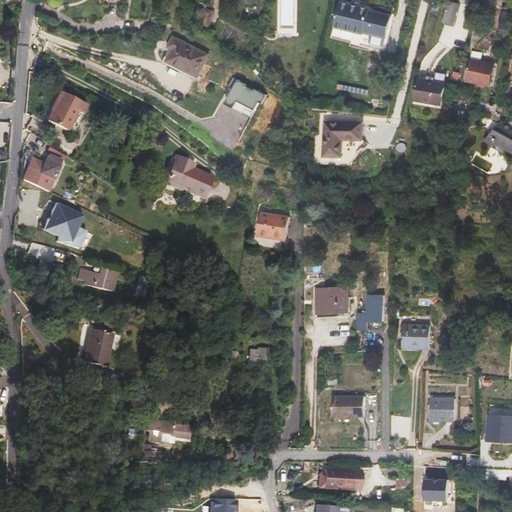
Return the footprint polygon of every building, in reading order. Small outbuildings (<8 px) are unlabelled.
[(449,1),(444,23),(455,25),(460,3),(449,1)] [(335,26),(365,34),(370,11),(371,10),(341,2),(335,26)] [(439,5),(433,4),(431,10),(438,12),(439,5)] [(370,11),(365,34),(362,44),(381,49),(389,16),(370,11)] [(511,20),(501,18),(500,28),(509,30),(511,20)] [(362,44),(365,34),(335,26),(333,37),(352,41),(351,45),(361,47),(362,44)] [(168,62),(199,77),(209,54),(174,37),(169,47),(174,49),(168,62)] [(472,59),(467,81),(479,84),(479,86),(487,88),(488,82),(492,83),(495,64),(481,61),(483,53),(473,51),(472,59)] [(416,101),(443,105),(447,83),(419,78),(416,101)] [(237,80),(233,91),(227,104),(235,108),(239,101),(255,109),(260,101),(263,103),(267,95),(264,94),(247,85),(237,80)] [(47,120),(68,132),(78,113),(83,115),(87,106),(60,91),(50,111),(52,111),(47,120)] [(344,140),(363,140),(364,123),(327,122),(326,156),(344,157),(344,140)] [(511,128),(501,123),(486,141),(495,146),(494,147),(504,153),(507,149),(511,152),(511,128)] [(32,159),(22,180),(47,191),(53,180),(59,166),(53,163),(54,159),(48,156),(44,164),(32,159)] [(165,183),(184,192),(185,190),(202,199),(212,177),(194,169),(195,165),(177,156),(165,183)] [(64,191),(61,198),(69,202),(72,195),(64,191)] [(76,227),(81,216),(54,203),(49,211),(47,220),(44,219),(42,230),(57,237),(55,241),(84,250),(92,234),(76,227)] [(261,213),(258,232),(287,236),(290,216),(261,213)] [(286,241),(287,236),(258,232),(258,237),(286,241)] [(35,273),(49,276),(52,264),(38,260),(35,273)] [(84,282),(83,285),(114,292),(119,275),(102,270),(100,276),(79,269),(77,279),(84,282)] [(138,276),(135,285),(132,295),(142,297),(145,287),(143,287),(146,278),(138,276)] [(319,315),(350,313),(348,286),(317,288),(319,315)] [(373,322),(386,321),(386,296),(367,296),(367,309),(358,309),(358,328),(373,328),(373,322)] [(403,348),(430,349),(431,326),(404,325),(403,348)] [(84,345),(80,359),(104,365),(111,335),(89,330),(86,346),(84,345)] [(249,350),(248,361),(256,361),(256,365),(267,367),(269,349),(258,348),(257,351),(249,350)] [(229,351),(228,358),(235,360),(236,353),(229,351)] [(103,368),(104,365),(80,359),(80,362),(103,368)] [(338,376),(328,377),(329,385),(338,385),(338,376)] [(431,420),(456,421),(456,399),(431,398),(431,420)] [(143,399),(142,409),(152,410),(153,400),(143,399)] [(366,418),(366,399),(342,399),(342,404),(333,404),(333,419),(334,419),(337,422),(343,422),(346,419),(360,419),(360,418),(366,418)] [(490,441),(511,441),(511,414),(490,414),(490,441)] [(188,427),(145,422),(143,430),(145,431),(144,442),(156,444),(157,442),(170,444),(171,441),(185,443),(186,440),(188,427)] [(140,432),(126,430),(125,440),(139,442),(140,432)] [(117,433),(110,432),(107,458),(115,459),(117,433)] [(271,450),(269,436),(259,437),(264,452),(271,450)] [(157,449),(157,459),(168,459),(168,449),(157,449)] [(137,450),(135,459),(144,460),(145,451),(137,450)] [(285,488),(286,462),(281,462),(277,466),(278,488),(285,488)] [(325,469),(325,473),(325,489),(325,491),(344,491),(345,490),(360,490),(360,470),(325,469)] [(505,470),(483,469),(482,478),(505,479),(506,475),(505,470)] [(396,488),(401,489),(411,489),(412,479),(397,478),(396,488)] [(235,511),(236,498),(209,501),(208,511),(235,511)]
